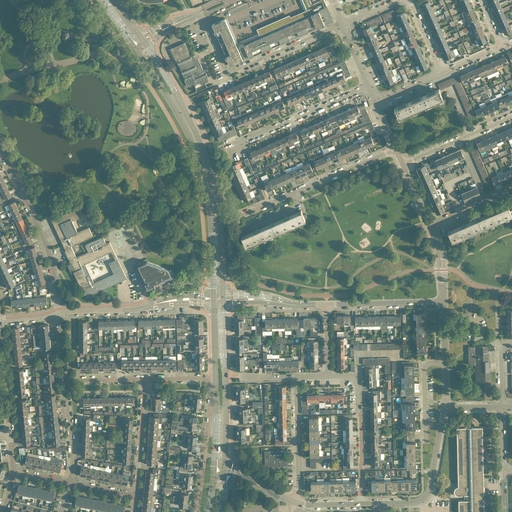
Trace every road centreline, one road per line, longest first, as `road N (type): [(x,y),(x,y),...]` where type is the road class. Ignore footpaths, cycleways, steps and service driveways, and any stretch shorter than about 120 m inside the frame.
road 1 (secondary): [(223,295),(209,166),(141,39)]
road 2 (secondary): [(133,43),(202,167),(214,295)]
road 3 (residential): [(145,379),(208,378),(197,511)]
road 4 (residential): [(58,313),(48,253),(0,145)]
road 5 (residential): [(236,217),(395,146)]
road 6 (secondary): [(224,466),(223,302)]
road 7 (secondary): [(214,302),(215,464)]
road 8 (residential): [(225,145),(369,87)]
road 9 (residential): [(214,48),(232,71),(341,24)]
road 10 (residential): [(385,503),(416,502),(431,485),(444,407)]
road 11 (residential): [(291,501),(298,483),(296,376)]
road 12 (residential): [(361,504),(354,378)]
